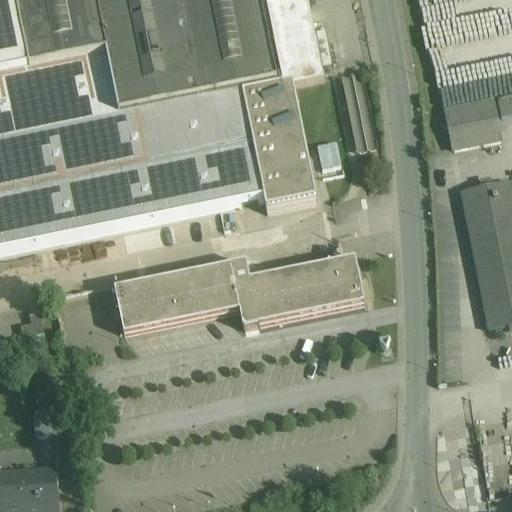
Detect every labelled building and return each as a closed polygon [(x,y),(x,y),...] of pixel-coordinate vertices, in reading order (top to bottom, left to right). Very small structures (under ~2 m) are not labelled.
[(15,0),(0,0),(0,85),(31,79),(15,0)] [(276,72),(260,0),(95,0),(109,64),(31,79),(0,85),(0,259),(266,205),(268,217),(319,207),(295,91),(280,94),(280,92),(276,72)] [(15,0),(31,79),(109,64),(95,0),(15,0)] [(308,0),(266,0),(281,71),(276,72),(280,92),(285,91),(286,92),(326,84),(308,0)] [(370,78),(347,83),(363,157),(386,152),(370,78)] [(494,105),(447,115),(454,154),(502,145),(494,105)] [(511,187),(463,197),(491,335),(511,330),(511,187)] [(358,264),(252,285),(248,267),(116,295),(126,340),(242,316),(245,334),(367,309),(358,264)] [(41,317),(31,319),(32,328),(35,340),(45,338),(41,317)] [(32,328),(22,331),(24,341),(26,351),(36,349),(35,340),(32,328)] [(24,341),(13,344),(17,364),(28,362),(26,351),(24,341)] [(78,413),(64,414),(66,440),(80,439),(78,413)] [(50,415),(35,417),(36,442),(52,441),(50,415)] [(59,511),(58,475),(0,478),(0,511),(59,511)]
